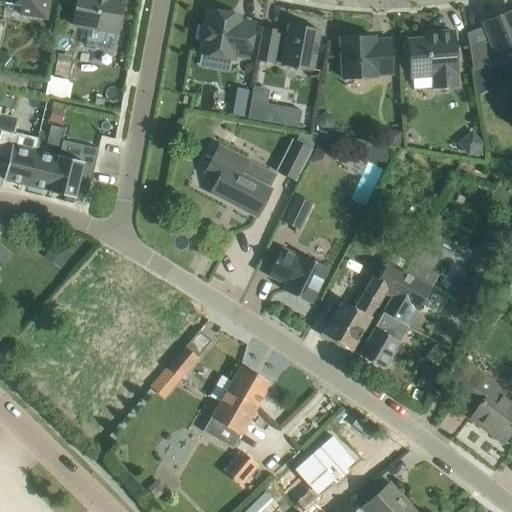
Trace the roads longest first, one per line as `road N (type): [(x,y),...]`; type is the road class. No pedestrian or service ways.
road 1 (residential): [(511,505),(331,374),(116,238)]
road 2 (residential): [(116,238),(162,0)]
road 3 (tertiary): [(108,511),(0,404)]
road 4 (residential): [(116,238),(0,201)]
